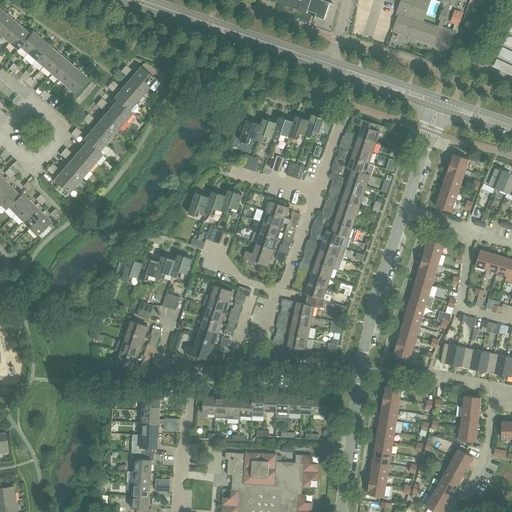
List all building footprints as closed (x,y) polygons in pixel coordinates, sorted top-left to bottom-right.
[(271,0),(279,2),(307,12),(308,10),(317,13),(315,18),(316,18),(316,16),(324,19),(330,3),(332,3),(328,1),(328,0),(271,0)] [(402,0),(400,8),(398,15),(400,16),(395,31),(448,49),(454,32),(440,28),(423,22),(430,0),(437,0),(448,4),(449,2),(447,1),(447,0),(402,0)] [(450,23),(455,24),(459,26),(463,13),(455,10),(450,23)] [(14,21),(7,14),(0,21),(0,34),(1,36),(14,21)] [(1,36),(9,43),(22,28),(14,21),(1,36)] [(30,34),(22,28),(9,43),(17,49),(32,31),(30,34)] [(40,38),(32,31),(17,49),(17,50),(20,47),(27,53),(40,38)] [(48,45),(40,38),(27,53),(35,60),(48,45)] [(56,51),(48,45),(35,60),(43,66),(56,51)] [(64,58),(56,51),(43,66),(51,73),(64,58)] [(58,80),(71,65),(64,58),(51,73),(58,80)] [(79,71),(71,65),(58,80),(66,87),(79,71)] [(155,79),(143,68),(141,66),(134,74),(149,87),(155,79)] [(74,93),(87,78),(79,71),(66,87),(74,93)] [(149,87),(134,74),(127,82),(142,95),(149,87)] [(169,84),(174,77),(169,74),(164,81),(169,84)] [(142,95),(127,82),(121,90),(136,103),(142,95)] [(136,103),(121,90),(114,98),(132,113),(129,110),(136,103)] [(132,113),(114,98),(113,98),(117,101),(110,108),(125,121),(132,113)] [(125,121),(110,108),(104,116),(119,129),(125,121)] [(312,114),(310,120),(305,135),(314,138),(317,132),(322,134),(322,132),(326,121),(327,119),(312,114)] [(296,115),(294,122),(289,136),(298,140),(300,133),(305,135),(310,120),(296,115)] [(119,129),(104,116),(97,124),(112,137),(119,129)] [(362,127),(359,137),(376,142),(380,132),(370,128),(372,123),(353,116),(351,123),(362,127)] [(289,136),(294,122),(279,117),(277,123),(272,138),(282,141),(284,135),(289,136)] [(272,138),(277,123),(263,118),(261,125),(256,139),(265,142),(268,136),(272,138)] [(256,139),(261,125),(247,120),(240,141),(249,144),(251,138),(256,139)] [(331,123),(326,121),(322,132),(328,134),(331,123)] [(112,137),(97,124),(90,132),(105,144),(112,137)] [(84,139),(102,155),(102,154),(99,152),(105,144),(90,132),(84,139)] [(373,152),(376,142),(359,137),(355,147),(373,152)] [(102,155),(84,139),(87,142),(80,150),(95,163),(102,155)] [(369,163),(373,152),(355,147),(352,157),(369,163)] [(80,150),(73,158),(88,170),(95,163),(80,150)] [(449,166),(465,171),(469,160),(474,162),(475,158),(469,156),(468,159),(453,154),(449,166)] [(246,155),(242,167),(248,169),(253,157),(246,155)] [(272,170),(279,172),(284,158),(277,156),(272,170)] [(259,159),(253,157),(248,169),(255,172),(259,159)] [(348,168),(352,170),(370,176),(370,175),(366,173),(369,163),(352,157),(348,168)] [(67,165),(82,178),(88,170),(73,158),(67,165)] [(293,177),(297,165),(291,163),(287,175),(293,177)] [(67,165),(60,173),(75,186),(82,178),(67,165)] [(304,167),(297,165),(293,177),(300,180),(304,167)] [(495,188),(503,170),(491,165),(483,183),(491,187),(491,186),(495,188)] [(465,171),(449,166),(446,175),(462,181),(465,171)] [(366,186),(370,176),(352,170),(349,180),(366,186)] [(511,174),(503,170),(495,188),(499,189),(499,190),(506,193),(511,178),(511,174)] [(75,186),(60,173),(53,181),(68,194),(75,186)] [(462,181),(446,175),(443,184),(459,189),(462,181)] [(363,196),(366,186),(349,180),(346,190),(363,196)] [(0,200),(12,188),(5,181),(0,186),(0,200)] [(439,195),(455,200),(459,189),(443,184),(439,195)] [(12,188),(0,200),(0,203),(5,209),(23,193),(22,193),(19,195),(12,188)] [(228,190),(226,196),(221,211),(230,214),(233,208),(238,209),(243,195),(228,190)] [(359,207),(363,196),(346,190),(342,201),(359,207)] [(212,191),(209,198),(205,212),(214,215),(216,209),(221,211),(226,196),(212,191)] [(30,200),(23,193),(5,209),(6,210),(9,207),(15,214),(30,200)] [(205,212),(209,198),(195,193),(188,214),(198,217),(200,211),(205,212)] [(455,200),(439,195),(436,206),(451,212),(455,200)] [(37,208),(30,200),(15,214),(23,221),(37,208)] [(356,217),(359,207),(342,201),(339,211),(356,217)] [(271,202),(267,212),(285,218),(288,207),(271,202)] [(44,215),(37,208),(23,221),(30,229),(44,215)] [(262,210),(259,221),(281,228),(285,218),(267,212),(262,210)] [(352,228),(356,217),(339,211),(335,222),(352,228)] [(44,215),(30,229),(37,236),(51,222),(44,215)] [(278,239),(281,228),(259,221),(255,231),(260,233),(278,239)] [(356,229),(352,228),(335,222),(332,232),(353,239),(356,229)] [(213,242),(217,229),(211,227),(206,239),(213,242)] [(224,231),(217,229),(213,242),(220,244),(224,231)] [(353,239),(332,232),(327,230),(323,241),(341,247),(344,237),(353,240),(353,239)] [(260,233),(257,244),(274,249),(278,239),(260,233)] [(203,249),(205,242),(193,238),(191,245),(203,249)] [(428,239),(425,250),(441,255),(444,244),(428,239)] [(345,249),(341,247),(323,241),(320,251),(342,259),(345,249)] [(274,249),(257,244),(253,253),(246,251),(244,258),(269,266),(274,249)] [(438,265),(441,255),(425,250),(422,260),(438,265)] [(486,269),(491,253),(480,250),(475,266),(486,269)] [(320,251),(317,262),(334,268),(338,269),(342,259),(320,251)] [(496,272),(501,256),(491,253),(486,269),(496,272)] [(178,254),(176,261),(171,275),(180,278),(182,272),(188,274),(192,259),(178,254)] [(162,256),(160,262),(155,276),(164,280),(166,273),(171,275),(176,261),(162,256)] [(511,259),(501,256),(496,272),(507,276),(511,259)] [(145,257),(143,263),(138,278),(148,281),(150,275),(155,276),(160,262),(145,257)] [(114,277),(122,279),(131,282),(133,276),(138,278),(143,263),(129,259),(127,264),(119,261),(114,277)] [(435,275),(438,265),(422,260),(419,270),(435,275)] [(330,279),(334,268),(317,262),(313,273),(330,279)] [(432,285),(435,275),(419,270),(416,281),(432,285)] [(327,289),(330,279),(313,273),(309,283),(327,289)] [(413,291),(429,296),(432,285),(416,281),(413,291)] [(323,299),(327,289),(309,283),(305,294),(309,295),(326,301),(326,300),(323,299)] [(215,286),(212,296),(229,302),(233,291),(215,286)] [(237,293),(247,296),(249,297),(252,290),(240,286),(237,293)] [(426,306),(429,296),(413,291),(409,301),(426,306)] [(170,308),(174,296),(167,293),(163,306),(170,308)] [(325,308),(326,301),(309,295),(307,304),(297,302),(295,313),(312,317),(314,306),(325,308)] [(174,296),(170,308),(176,310),(180,298),(174,296)] [(229,302),(212,296),(208,307),(225,313),(229,302)] [(281,311),(288,312),(289,308),(292,308),(293,301),(282,299),(281,306),(282,306),(281,311)] [(406,312),(422,317),(426,306),(409,301),(406,312)] [(139,308),(152,312),(154,306),(142,302),(139,308)] [(208,307),(204,318),(222,324),(225,313),(208,307)] [(149,319),(152,312),(139,308),(137,315),(149,319)] [(419,327),(422,317),(406,312),(403,322),(419,327)] [(310,328),(312,317),(295,313),(292,324),(310,328)] [(222,324),(204,318),(201,328),(218,334),(222,324)] [(131,320),(128,331),(145,337),(149,326),(131,320)] [(416,338),(419,327),(403,322),(400,333),(416,338)] [(292,324),(290,335),(308,339),(310,328),(292,324)] [(201,328),(198,338),(215,344),(218,334),(201,328)] [(124,341),(142,347),(145,337),(128,331),(124,341)] [(413,348),(416,338),(400,333),(397,343),(413,348)] [(306,350),(308,339),(290,335),(288,346),(306,350)] [(215,344),(198,338),(194,348),(187,346),(186,347),(185,352),(209,360),(215,344)] [(124,341),(120,352),(138,358),(142,347),(124,341)] [(178,350),(180,343),(174,341),(172,348),(178,350)] [(329,343),(327,353),(337,351),(338,345),(329,343)] [(410,359),(413,348),(397,343),(395,348),(394,354),(410,359)] [(454,364),(458,346),(445,343),(443,348),(441,362),(449,364),(449,363),(454,364)] [(458,346),(454,364),(458,365),(458,366),(465,368),(469,348),(458,346)] [(482,351),(469,348),(465,368),(474,369),(478,369),(482,351)] [(482,351),(478,369),(482,370),(482,371),(489,373),(493,353),(482,351)] [(138,358),(120,352),(117,363),(134,369),(138,358)] [(493,353),(489,373),(499,375),(499,374),(503,375),(507,356),(493,353)] [(511,357),(507,356),(503,375),(507,375),(507,376),(511,377),(511,357)] [(384,397),(400,400),(402,389),(385,386),(384,397)] [(142,409),(160,410),(161,400),(163,400),(163,393),(149,392),(149,399),(143,398),(142,409)] [(253,399),(252,416),(264,417),(264,411),(266,393),(253,393),(253,399)] [(266,393),(264,411),(277,412),(278,394),(266,393)] [(278,394),(277,412),(276,416),(289,417),(289,412),(290,395),(278,394)] [(289,412),(301,413),(302,396),(290,395),(289,412)] [(204,396),(204,405),(199,405),(198,416),(207,417),(208,414),(215,414),(216,396),(204,396)] [(216,396),(215,414),(215,418),(227,419),(228,397),(216,396)] [(314,396),(302,396),(301,413),(313,414),(314,396)] [(327,397),(314,396),(313,414),(326,415),(327,397)] [(465,396),(463,407),(480,408),(481,398),(465,396)] [(228,397),(227,419),(239,419),(240,415),(241,398),(228,397)] [(400,400),(384,397),(382,408),(398,411),(400,400)] [(240,415),(252,416),(253,399),(241,398),(240,415)] [(479,419),(480,408),(463,407),(462,418),(479,419)] [(398,411),(382,408),(380,419),(397,421),(398,411)] [(160,410),(142,409),(142,422),(159,423),(160,410)] [(462,418),(461,428),(477,430),(479,419),(462,418)] [(397,421),(380,419),(378,429),(395,432),(397,421)] [(502,438),(511,438),(511,421),(502,422),(502,438)] [(159,423),(142,422),(141,434),(159,435),(159,423)] [(476,441),(477,430),(461,428),(459,440),(476,441)] [(395,432),(378,429),(376,440),(393,443),(395,432)] [(6,433),(0,433),(0,452),(9,452),(6,433)] [(159,435),(141,434),(133,433),(132,453),(141,453),(154,454),(155,448),(158,448),(159,435)] [(391,454),(393,443),(376,440),(375,451),(391,454)] [(453,459),(468,467),(473,457),(458,449),(453,459)] [(389,464),(391,454),(375,451),(373,462),(389,464)] [(295,454),(295,463),(276,461),(277,454),(245,452),(245,453),(226,452),(225,459),(228,459),(227,475),(234,475),(233,489),(231,489),(231,497),(222,497),(221,511),(312,511),(314,503),(305,502),(306,494),(302,494),(302,487),(310,488),(311,480),(319,480),(320,464),(312,463),(312,456),(295,454)] [(154,454),(141,453),(140,459),(135,459),(134,470),(152,472),(152,460),(154,460),(154,454)] [(448,468),(462,476),(468,467),(453,459),(448,468)] [(388,475),(389,464),(373,462),(371,472),(388,475)] [(442,478),(457,486),(462,476),(448,468),(442,478)] [(134,470),(134,473),(127,473),(127,483),(133,483),(151,484),(152,472),(134,470)] [(386,486),(388,475),(371,472),(369,483),(386,486)] [(437,487),(451,495),(457,486),(442,478),(437,487)] [(151,484),(133,483),(132,496),(150,497),(151,484)] [(386,486),(369,483),(367,494),(384,497),(386,486)] [(0,488),(0,502),(15,500),(13,486),(0,488)] [(437,487),(431,497),(446,505),(451,495),(437,487)] [(150,497),(132,496),(132,508),(137,508),(137,511),(151,511),(151,509),(149,509),(150,497)] [(436,511),(441,511),(446,505),(431,497),(426,506),(436,511)] [(0,511),(17,511),(15,500),(0,502),(0,511)]
